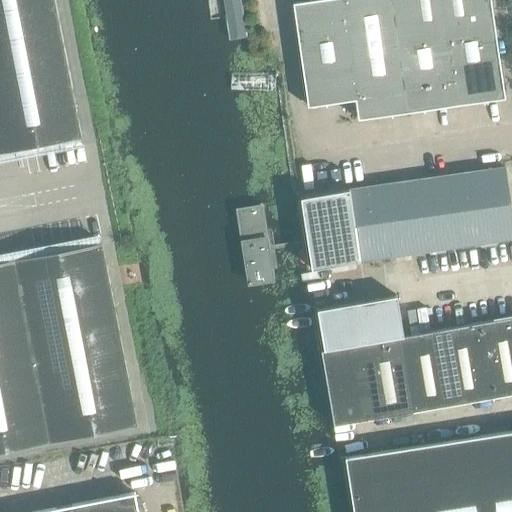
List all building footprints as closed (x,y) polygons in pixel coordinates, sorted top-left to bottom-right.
[(0,0),(0,151),(82,136),(55,0),(0,0)] [(214,0),(221,44),(239,42),(232,0),(214,0)] [(355,97),(358,117),(504,95),(489,0),(305,0),(293,2),(308,104),(355,97)] [(260,37),(255,38),(251,38),(253,54),(263,53),(260,37)] [(511,238),(511,218),(505,167),(350,189),(361,260),(511,238)] [(361,260),(350,189),(301,197),(312,269),(361,260)] [(296,198),(236,208),(248,284),(308,274),(296,198)] [(137,423),(101,240),(13,257),(49,440),(137,423)] [(0,449),(49,440),(13,257),(0,260),(0,449)] [(397,295),(317,309),(324,349),(360,343),(400,336),(404,336),(397,295)] [(511,316),(478,322),(491,397),(511,393),(511,316)] [(478,322),(439,329),(452,404),(491,397),(478,322)] [(404,336),(400,336),(413,411),(452,404),(439,329),(404,336)] [(400,336),(360,343),(374,418),(413,411),(400,336)] [(324,349),(321,350),(334,425),(353,421),(374,418),(360,343),(324,349)] [(511,511),(511,430),(345,457),(353,508),(393,502),(394,511),(511,511)] [(138,511),(135,492),(30,511),(138,511)]
